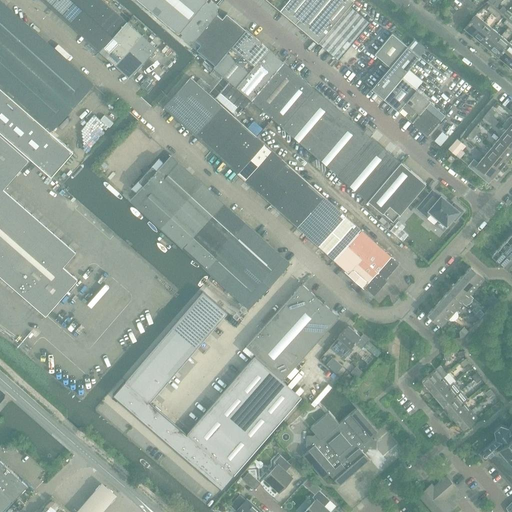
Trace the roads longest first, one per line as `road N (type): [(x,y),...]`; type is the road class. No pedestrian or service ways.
road 1 (unclassified): [(400,309),(382,317),(363,310),(20,0)]
road 2 (unclassified): [(487,210),(239,0)]
road 3 (unknown): [(305,258),(168,416)]
road 4 (residential): [(400,309),(434,343),(435,353),(402,383),(444,434),(441,446)]
road 5 (unclassified): [(511,90),(402,0)]
